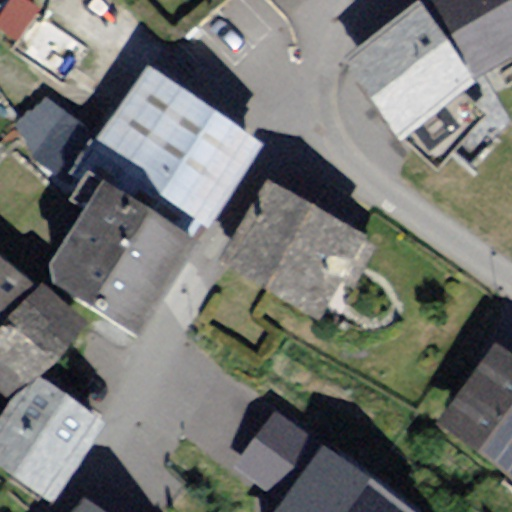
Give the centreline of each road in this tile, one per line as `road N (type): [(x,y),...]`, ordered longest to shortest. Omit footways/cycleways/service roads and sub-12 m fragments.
road 1 (residential): [(297,113),(60,511)]
road 2 (residential): [(511,288),(388,200),(297,113)]
road 3 (residential): [(338,0),(290,60),(297,113)]
